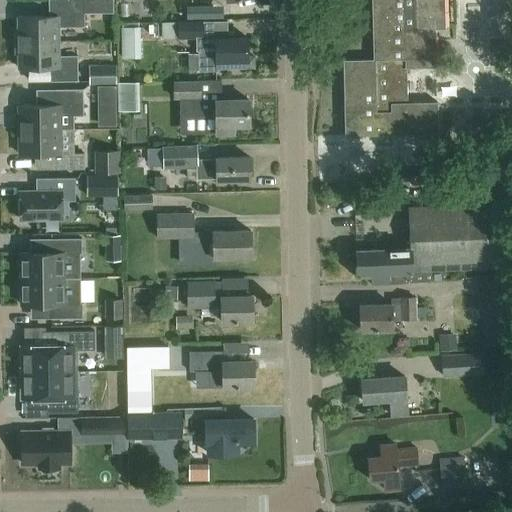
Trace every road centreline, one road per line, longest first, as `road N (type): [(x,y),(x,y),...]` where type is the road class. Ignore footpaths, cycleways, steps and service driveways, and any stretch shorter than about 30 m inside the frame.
road 1 (tertiary): [(305,500),(294,0)]
road 2 (residential): [(0,507),(305,500)]
road 3 (track): [(511,495),(325,511)]
